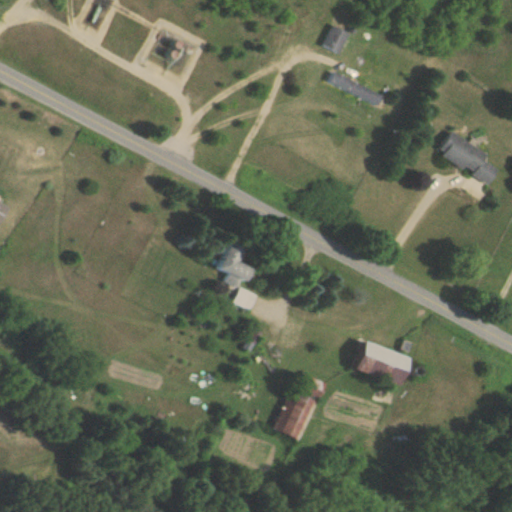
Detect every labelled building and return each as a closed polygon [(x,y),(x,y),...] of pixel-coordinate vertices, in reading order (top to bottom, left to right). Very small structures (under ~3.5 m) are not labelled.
[(321,45),(337,54),(348,33),(332,25),(321,45)] [(350,90),(353,82),(331,73),(328,82),(350,90)] [(435,152),(484,184),(494,169),(480,160),(484,153),(449,130),(435,152)] [(231,303),(248,310),(255,294),(238,287),(246,268),(234,263),(239,250),(222,244),(211,270),(223,275),(220,283),(236,289),(231,303)] [(392,385),(400,355),(353,342),(345,371),(392,385)] [(322,380),(296,370),(273,433),(298,443),(322,380)]
